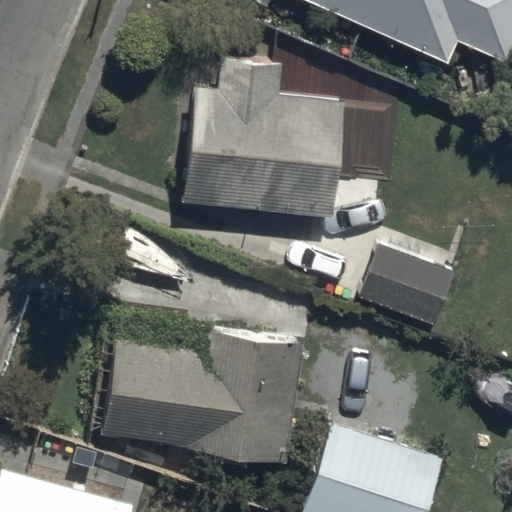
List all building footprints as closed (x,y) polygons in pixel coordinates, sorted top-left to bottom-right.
[(511,15),(511,0),(337,0),(489,68),(511,15)] [(328,81),(186,68),(176,175),(318,188),(328,81)] [(328,216),(301,283),(416,328),(442,261),(328,216)] [(107,334),(92,427),(278,454),(296,336),(203,322),(200,347),(107,334)] [(410,511),(430,454),(321,417),(292,506),(308,511),(410,511)] [(129,511),(132,504),(4,470),(0,484),(0,511),(129,511)]
